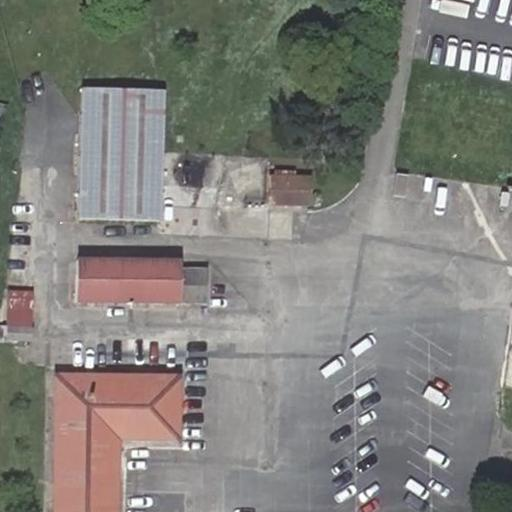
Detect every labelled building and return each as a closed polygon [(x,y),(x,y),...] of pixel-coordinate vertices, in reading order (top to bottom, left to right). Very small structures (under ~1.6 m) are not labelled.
[(159,221),(162,90),(81,87),(76,217),(159,221)] [(511,109),(421,96),(412,158),(511,172),(511,109)] [(307,177),(270,176),(270,204),(307,205),(307,177)] [(178,261),(75,259),(74,301),(177,302),(205,302),(205,270),(178,269),(178,261)] [(31,327),(7,325),(5,338),(30,340),(31,327)] [(176,438),(177,377),(55,375),(52,511),(114,511),(116,438),(176,438)]
